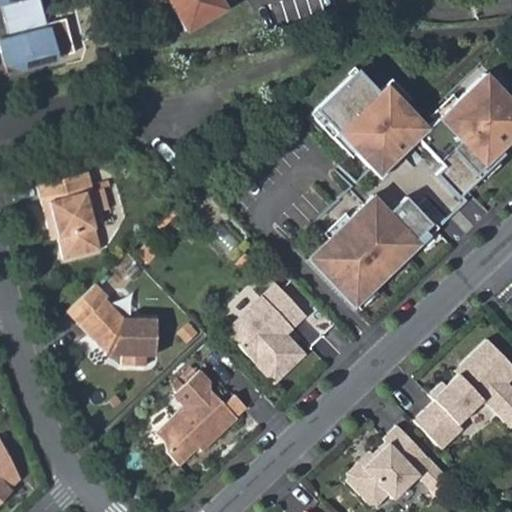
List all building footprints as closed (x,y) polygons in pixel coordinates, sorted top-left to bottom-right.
[(1,0),(5,12),(42,3),(41,0),(1,0)] [(177,0),(191,24),(231,2),(230,0),(177,0)] [(42,3),(5,12),(10,28),(0,30),(0,39),(5,58),(18,61),(55,51),(42,3)] [(304,264),(346,307),(511,144),(511,109),(475,71),(415,129),(406,119),(408,117),(378,84),(369,92),(349,71),(307,109),(363,168),(306,222),(325,243),(304,264)] [(32,186),(44,230),(51,228),(53,239),(59,260),(96,251),(86,215),(81,193),(88,191),(83,173),(32,186)] [(88,191),(81,193),(86,215),(104,210),(98,188),(88,191)] [(53,239),(51,228),(44,230),(47,241),(53,239)] [(102,297),(105,295),(92,282),(63,309),(102,353),(117,354),(117,365),(140,366),(140,355),(149,356),(151,318),(119,317),(102,297)] [(269,283),(218,331),(268,383),(298,354),(279,334),(299,315),(269,283)] [(511,370),(511,367),(482,335),(456,360),(460,364),(453,371),(441,382),(437,378),(424,391),(429,397),(408,417),(436,445),(457,426),(453,421),(476,398),(479,401),(481,400),(505,425),(511,418),(511,390),(502,380),(511,370)] [(460,364),(456,360),(449,367),(453,371),(460,364)] [(169,396),(179,406),(151,433),(160,443),(163,454),(175,467),(188,454),(186,448),(190,445),(197,452),(232,418),(205,389),(206,380),(195,370),(169,396)] [(358,462),(368,453),(366,451),(364,448),(354,457),(358,462)] [(0,493),(3,491),(1,489),(14,477),(0,449),(0,493)]
